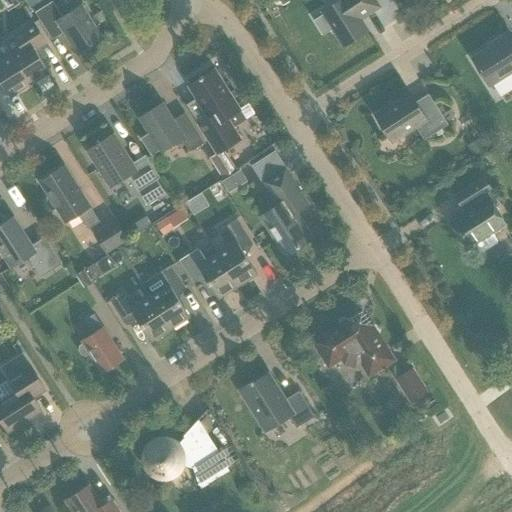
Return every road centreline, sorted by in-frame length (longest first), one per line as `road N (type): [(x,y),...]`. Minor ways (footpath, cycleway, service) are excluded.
road 1 (residential): [(0,483),(375,246)]
road 2 (residential): [(0,157),(153,59),(191,0)]
road 3 (residential): [(511,457),(375,246)]
road 4 (residential): [(293,122),(484,0)]
road 5 (unclassified): [(293,122),(234,22),(203,0)]
road 6 (unclassified): [(375,246),(293,122)]
